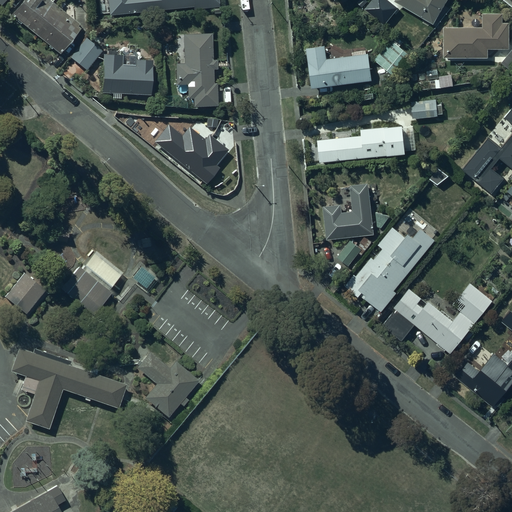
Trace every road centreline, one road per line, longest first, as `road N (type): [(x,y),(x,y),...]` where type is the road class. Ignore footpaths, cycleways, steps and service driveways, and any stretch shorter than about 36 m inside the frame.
road 1 (residential): [(251,267),(511,480)]
road 2 (residential): [(0,54),(251,267)]
road 3 (residential): [(255,0),(273,209),(251,267)]
